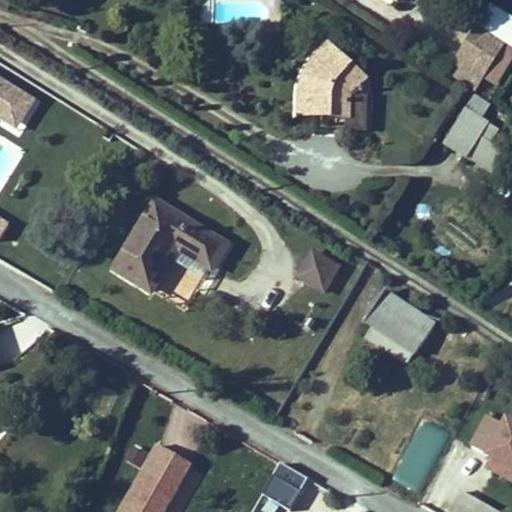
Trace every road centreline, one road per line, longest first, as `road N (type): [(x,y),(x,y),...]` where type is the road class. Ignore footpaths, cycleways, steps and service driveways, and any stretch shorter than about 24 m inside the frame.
road 1 (unknown): [(0,3),(511,335)]
road 2 (unknown): [(0,44),(268,219),(298,256),(301,283)]
